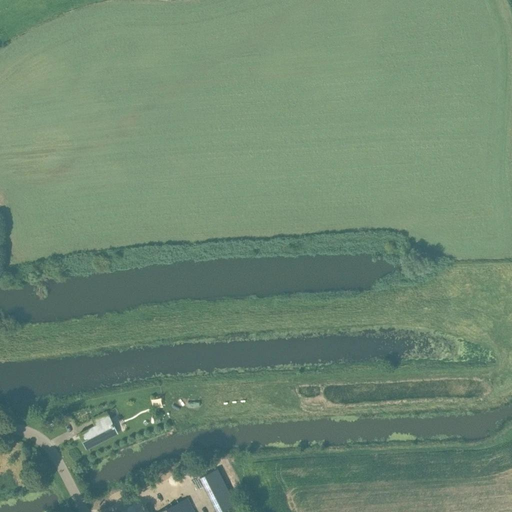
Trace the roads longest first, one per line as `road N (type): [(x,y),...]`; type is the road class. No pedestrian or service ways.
road 1 (track): [(17,429),(31,412),(155,392),(511,369)]
road 2 (unclassified): [(83,511),(44,441),(0,428)]
